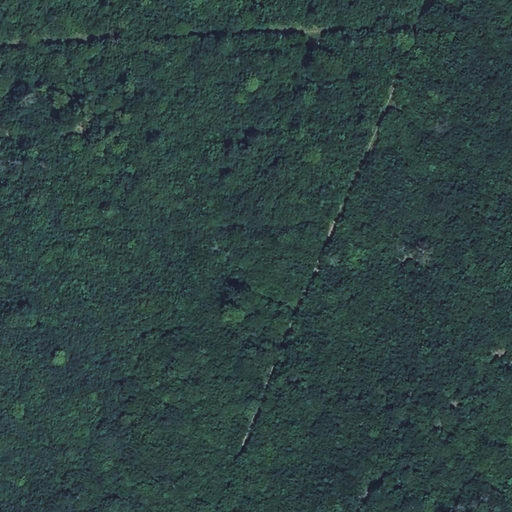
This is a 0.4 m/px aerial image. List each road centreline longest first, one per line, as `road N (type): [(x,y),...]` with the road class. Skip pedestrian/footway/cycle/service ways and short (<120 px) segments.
road 1 (track): [(430,0),(217,511)]
road 2 (track): [(0,41),(244,28),(417,31)]
road 3 (track): [(511,339),(351,511)]
